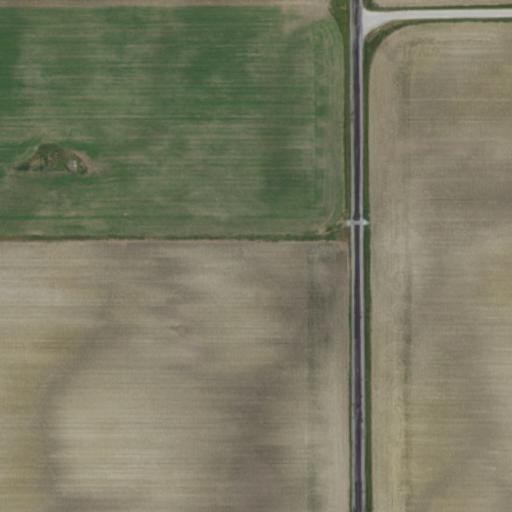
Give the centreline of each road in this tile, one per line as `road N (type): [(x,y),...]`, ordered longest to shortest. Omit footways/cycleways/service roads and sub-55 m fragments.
road 1 (residential): [(353,511),(352,0)]
road 2 (residential): [(511,11),(353,14)]
